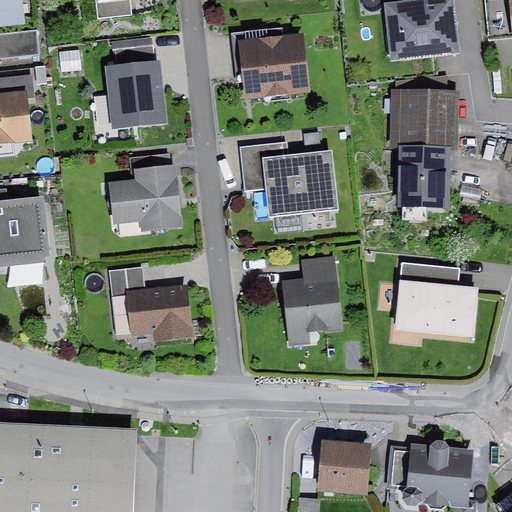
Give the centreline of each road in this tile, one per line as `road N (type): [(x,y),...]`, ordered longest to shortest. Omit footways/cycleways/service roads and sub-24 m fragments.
road 1 (residential): [(236,397),(189,0)]
road 2 (residential): [(0,355),(81,379),(236,397)]
road 3 (residential): [(276,400),(499,413)]
